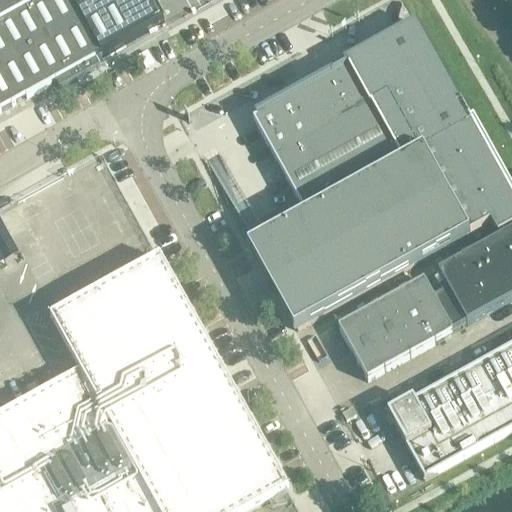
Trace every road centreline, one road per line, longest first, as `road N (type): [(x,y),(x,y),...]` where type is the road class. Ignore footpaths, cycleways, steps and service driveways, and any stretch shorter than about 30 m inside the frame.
road 1 (unclassified): [(326,460),(123,107)]
road 2 (unclassified): [(123,107),(315,0)]
road 3 (unclassified): [(0,182),(32,154),(123,107)]
